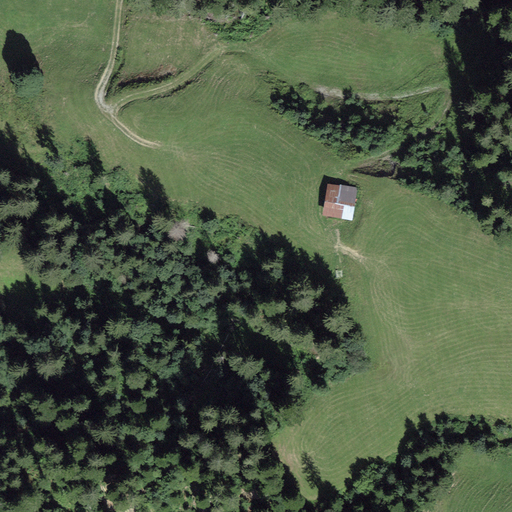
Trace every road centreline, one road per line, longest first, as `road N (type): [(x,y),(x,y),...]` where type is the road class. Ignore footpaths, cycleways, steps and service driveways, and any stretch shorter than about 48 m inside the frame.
road 1 (track): [(101,105),(169,86),(231,46),(351,95),(392,97),(438,86),(449,103),(433,132),(350,170)]
road 2 (track): [(120,0),(98,97),(104,110),(129,135),(228,161),(278,202),(334,228)]
